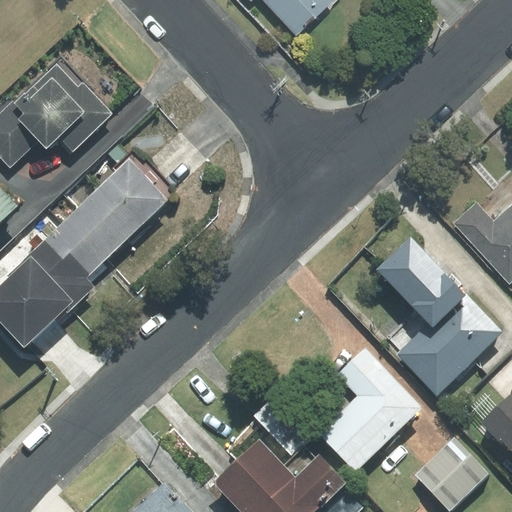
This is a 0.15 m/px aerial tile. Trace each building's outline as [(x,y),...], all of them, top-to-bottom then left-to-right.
[(265,0),(297,33),(327,3),(330,6),(336,0),(265,0)] [(59,60),(0,116),(0,156),(10,167),(39,141),(45,148),(58,136),(72,151),(111,114),(59,60)] [(143,164),(131,151),(113,168),(116,171),(66,219),(105,259),(167,200),(167,199),(174,192),(146,162),(143,164)] [(0,220),(16,205),(0,188),(0,220)] [(477,203),(454,223),(509,283),(511,280),(511,204),(494,221),(477,203)] [(105,259),(66,219),(7,275),(9,277),(0,285),(0,321),(24,346),(65,308),(68,311),(93,286),(85,278),(105,259)] [(437,394),(502,332),(411,238),(378,270),(430,323),(398,354),(437,394)] [(356,470),(422,408),(365,349),(338,375),(358,396),(320,432),(356,470)] [(511,393),(482,423),(511,453),(511,393)] [(259,438),(212,483),(240,511),(313,511),(345,482),(319,455),(316,458),(304,445),(284,464),(259,438)] [(488,473),(454,438),(416,475),(450,510),(488,473)] [(192,511),(166,484),(137,511),(192,511)] [(343,487),(316,511),(357,511),(363,507),(343,487)]
